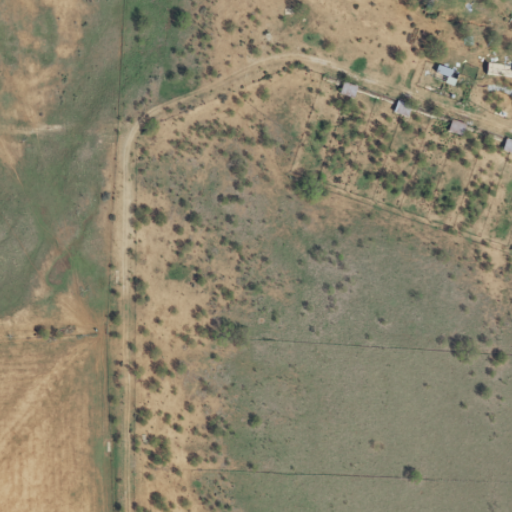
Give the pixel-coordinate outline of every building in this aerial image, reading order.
[(485,75),(511,79),(511,64),(488,60),(485,75)] [(460,71),(437,63),(432,77),(455,85),(460,71)] [(357,86),(344,82),(340,92),(354,97),(357,86)] [(410,106),(399,101),(395,109),(407,114),(410,106)] [(465,123),(453,120),(449,131),(462,134),(465,123)] [(511,139),(507,137),(503,149),(511,151),(511,139)]
